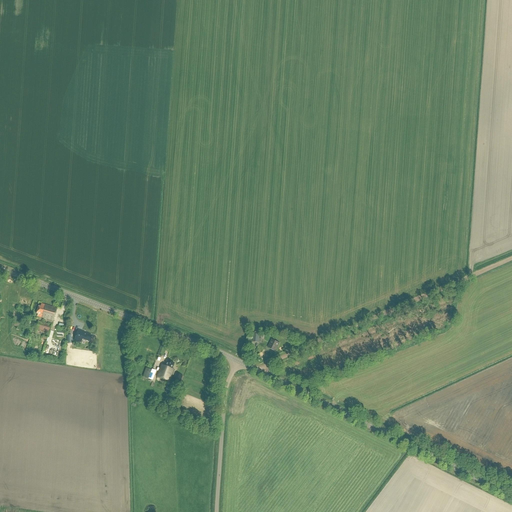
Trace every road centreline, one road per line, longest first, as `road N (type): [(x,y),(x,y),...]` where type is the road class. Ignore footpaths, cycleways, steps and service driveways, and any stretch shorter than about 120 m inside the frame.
road 1 (tertiary): [(511,495),(237,361)]
road 2 (track): [(258,371),(511,261)]
road 3 (tertiary): [(0,268),(237,361)]
road 4 (unclassified): [(217,511),(224,399),(237,361)]
